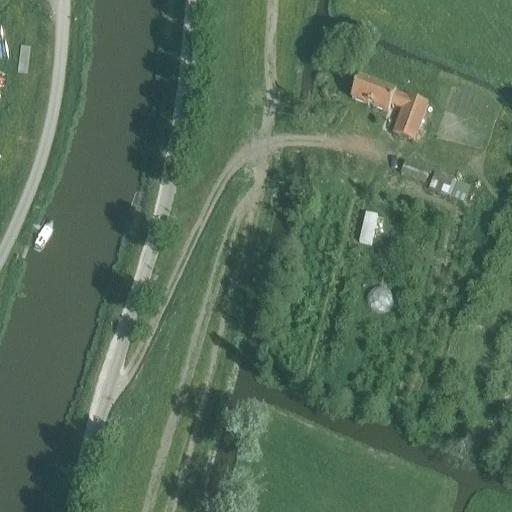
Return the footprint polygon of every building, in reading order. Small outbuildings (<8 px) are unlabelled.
[(359,78),(351,98),(389,112),(392,105),(402,109),(393,133),(414,141),(428,104),(407,96),(407,98),(396,93),(396,92),(359,78)] [(427,183),(430,171),(413,165),(409,178),(427,183)] [(459,189),(465,175),(441,165),(435,178),(459,189)] [(370,204),(365,236),(379,239),(384,206),(370,204)] [(394,298),(392,279),(375,281),(377,300),(394,298)]
